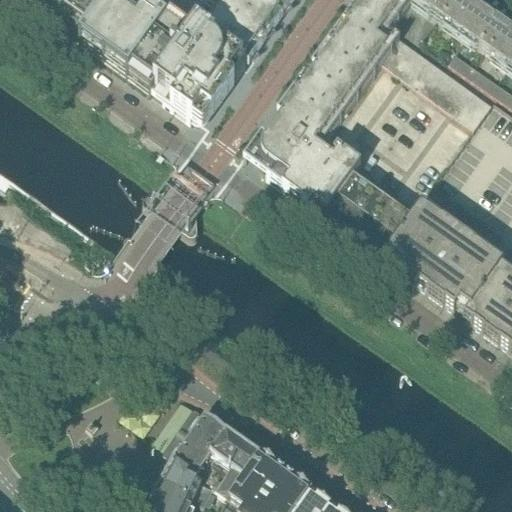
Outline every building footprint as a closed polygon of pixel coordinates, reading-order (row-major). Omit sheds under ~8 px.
[(21,0),(34,9),(39,0),(21,0)] [(147,0),(39,0),(34,9),(31,14),(44,23),(47,18),(57,26),(54,30),(151,100),(190,128),(191,129),(193,130),(193,131),(194,131),(195,131),(196,132),(197,132),(198,132),(199,132),(200,132),(201,132),(202,132),(202,131),(203,131),(204,130),(205,130),(205,129),(206,129),(206,128),(233,91),(229,87),(242,68),(243,67),(238,63),(238,64),(237,64),(202,39),(147,0)] [(229,0),(202,39),(237,64),(238,64),(238,63),(243,67),(242,68),(248,72),(297,0),(229,0)] [(394,246),(410,223),(377,200),(353,182),(360,172),(325,147),(381,69),(455,123),(472,136),(492,108),(475,95),(390,36),(412,6),(416,0),(361,0),(242,166),(251,172),(262,180),(308,213),(323,224),(323,223),(347,241),(372,258),(385,239),(394,246)] [(416,0),(412,6),(460,39),(478,13),(458,0),(416,0)] [(460,39),(507,73),(511,66),(511,37),(478,13),(460,39)] [(448,69),(468,82),(475,73),(455,59),(448,69)] [(494,86),(475,73),(468,82),(487,96),(494,86)] [(487,96),(507,110),(511,102),(511,99),(494,86),(487,96)] [(408,285),(447,230),(419,210),(410,223),(394,246),(382,262),(391,269),(389,271),(400,278),(400,279),(408,285)] [(474,249),(447,230),(408,285),(416,291),(417,290),(427,297),(426,298),(435,304),(474,249)] [(474,249),(435,304),(443,310),(444,309),(453,316),(455,314),(459,309),(467,316),(499,271),(501,273),(503,270),(492,263),(474,249)] [(464,321),(462,323),(471,330),(472,330),(482,337),(481,337),(490,343),(511,312),(511,280),(501,273),(499,271),(467,316),(464,321)] [(511,312),(490,343),(498,349),(508,356),(511,351),(511,350),(511,312)] [(228,507),(244,484),(260,462),(225,437),(225,436),(194,415),(162,460),(173,467),(194,481),(191,486),(201,491),(212,496),(228,507)] [(85,432),(91,438),(96,432),(90,426),(85,432)] [(260,462),(244,484),(228,507),(224,511),(253,511),(260,503),(270,509),(276,501),(271,498),(284,480),(276,474),(276,473),(260,462)] [(159,493),(158,493),(192,509),(198,511),(203,511),(212,496),(201,491),(191,486),(194,481),(173,467),(166,480),(159,493)] [(299,511),(310,497),(293,486),(284,480),(271,498),(276,501),(270,509),(260,503),(253,511),(299,511)] [(158,493),(149,511),(190,511),(192,509),(158,493)] [(310,497),(299,511),(330,511),(316,502),(310,498),(310,497)]
